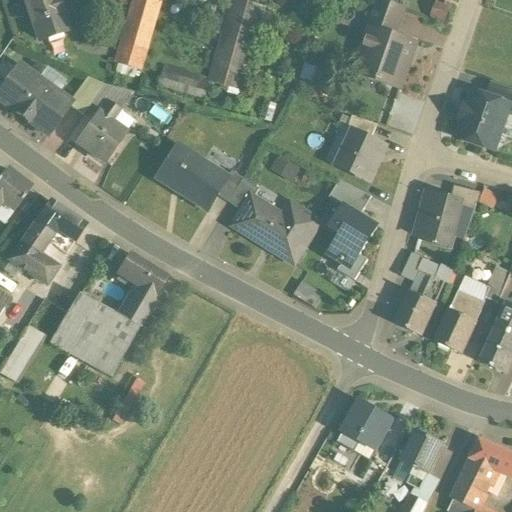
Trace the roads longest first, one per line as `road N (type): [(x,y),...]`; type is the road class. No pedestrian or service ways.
road 1 (residential): [(356,357),(169,262),(0,137)]
road 2 (residential): [(356,357),(419,150)]
road 3 (track): [(277,511),(356,357)]
road 4 (residential): [(511,413),(477,408),(356,357)]
road 5 (residential): [(419,150),(473,0)]
